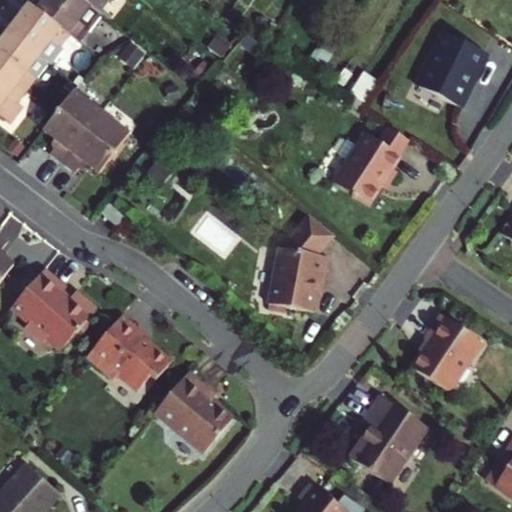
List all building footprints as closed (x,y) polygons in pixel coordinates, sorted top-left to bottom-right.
[(92,33),(105,16),(96,9),(83,0),(52,0),(42,14),(75,40),(82,45),(92,33)] [(83,0),(96,9),(105,16),(117,0),(83,0)] [(42,14),(34,7),(13,35),(44,59),(55,68),(75,40),(42,14)] [(44,59),(13,35),(0,51),(0,69),(32,94),(42,81),(33,74),(44,59)] [(482,57),(443,38),(417,90),(458,111),(471,86),(467,84),(482,57)] [(0,69),(0,114),(16,127),(27,111),(22,107),(32,94),(0,69)] [(361,110),(380,83),(362,72),(344,99),(361,110)] [(104,113),(75,91),(57,114),(46,128),(61,140),(51,153),(64,163),(104,113)] [(102,172),(131,135),(104,113),(64,163),(76,172),(86,159),(102,172)] [(398,154),(408,140),(374,119),(333,184),(370,208),(390,178),(392,179),(397,171),(394,169),(402,157),(398,154)] [(191,230),(226,257),(243,234),(207,208),(191,230)] [(511,217),(510,218),(500,233),(510,240),(511,247),(511,246),(511,217)] [(0,253),(0,251),(8,241),(0,234),(0,284),(15,266),(0,253)] [(324,281),(327,261),(278,254),(270,307),(314,313),(319,280),(324,281)] [(66,289),(45,271),(12,309),(30,324),(26,328),(44,343),(47,339),(58,348),(65,347),(97,310),(76,293),(70,299),(63,293),(66,289)] [(483,343),(441,315),(425,339),(429,342),(412,368),(449,393),(483,343)] [(141,331),(122,316),(87,358),(114,380),(118,376),(138,392),(150,377),(156,381),(172,362),(154,347),(149,347),(139,339),(141,337),(142,337),(142,335),(142,334),(142,333),(141,331)] [(217,395),(189,372),(156,412),(205,454),(234,419),(212,401),(217,395)] [(427,428),(379,396),(361,423),(370,429),(363,439),(362,438),(348,457),(389,484),(427,428)] [(511,443),(497,466),(505,471),(495,487),(511,498),(511,443)] [(41,511),(59,493),(27,464),(0,494),(0,511),(41,511)] [(344,511),(311,484),(299,499),(304,503),(297,511),(344,511)]
